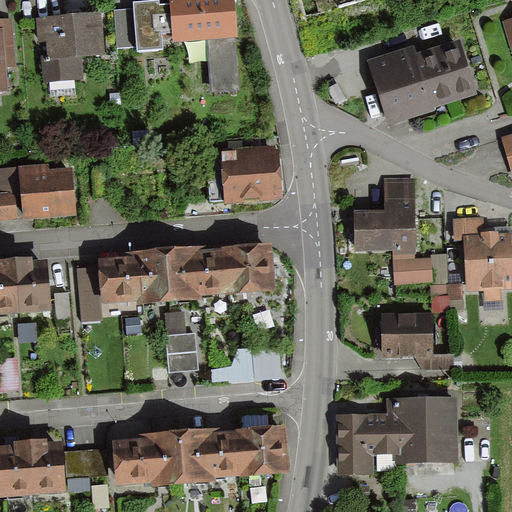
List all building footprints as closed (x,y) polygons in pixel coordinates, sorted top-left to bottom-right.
[(230,0),(197,0),(173,2),(174,28),(175,39),(205,37),(209,88),(237,87),(230,0)] [(299,0),(306,24),(389,1),(388,0),(299,0)] [(174,28),(173,2),(132,4),(135,48),(162,46),(161,29),(174,28)] [(100,52),(98,14),(36,17),(38,41),(49,40),(50,61),(42,61),(43,78),(79,77),(77,53),(100,52)] [(0,89),(2,89),(1,67),(13,66),(11,19),(0,19),(0,89)] [(377,62),(395,118),(486,89),(468,33),(377,62)] [(148,145),(148,132),(135,133),(136,146),(148,145)] [(221,155),(224,201),(278,198),(275,152),(221,155)] [(71,214),(69,168),(45,170),(44,165),(0,167),(0,217),(13,217),(12,202),(23,201),(23,217),(71,214)] [(105,170),(90,171),(92,197),(107,196),(105,170)] [(412,248),(411,182),(384,182),(385,210),(354,210),(355,249),(392,248),(412,248)] [(481,218),(454,219),(455,238),(466,238),(467,287),(483,287),(483,300),(499,300),(499,287),(511,286),(511,232),(481,233),(481,218)] [(270,243),(226,246),(230,292),(273,288),(270,243)] [(230,292),(226,246),(195,248),(199,294),(230,292)] [(199,294),(195,248),(164,251),(168,296),(199,294)] [(412,248),(392,248),(393,283),(430,282),(430,258),(413,259),(412,248)] [(168,296),(164,251),(133,253),(137,299),(168,296)] [(137,299),(133,253),(102,255),(105,301),(137,299)] [(438,256),(437,281),(450,281),(451,256),(438,256)] [(22,309),(51,308),(49,282),(48,259),(19,261),(22,309)] [(0,310),(22,309),(19,261),(0,261),(0,310)] [(100,321),(97,268),(77,269),(80,322),(100,321)] [(70,336),(66,281),(49,282),(51,308),(52,337),(70,336)] [(435,285),(436,313),(468,312),(467,284),(435,285)] [(383,315),(384,355),(430,353),(429,313),(383,315)] [(33,324),(17,325),(18,342),(34,341),(33,324)] [(195,370),(191,334),(163,336),(167,372),(195,370)] [(217,372),(218,385),(286,382),(284,352),(238,354),(239,371),(217,372)] [(451,353),(430,353),(431,370),(452,369),(451,353)] [(13,359),(0,359),(0,390),(15,389),(13,359)] [(398,416),(398,449),(399,461),(453,460),(452,399),(397,400),(398,416)] [(368,450),(398,449),(398,416),(365,417),(365,412),(338,413),(340,472),(369,471),(368,450)] [(279,424),(236,427),(239,473),(282,470),(279,424)] [(239,473),(236,427),(205,430),(208,475),(239,473)] [(208,475),(205,430),(174,432),(177,477),(208,475)] [(177,477),(174,432),(142,434),(146,480),(177,477)] [(146,480),(142,434),(111,437),(115,482),(146,480)] [(35,491),(64,489),(61,440),(32,442),(35,491)] [(35,491),(32,442),(3,444),(6,492),(35,491)] [(106,473),(104,450),(68,452),(69,476),(106,473)]
